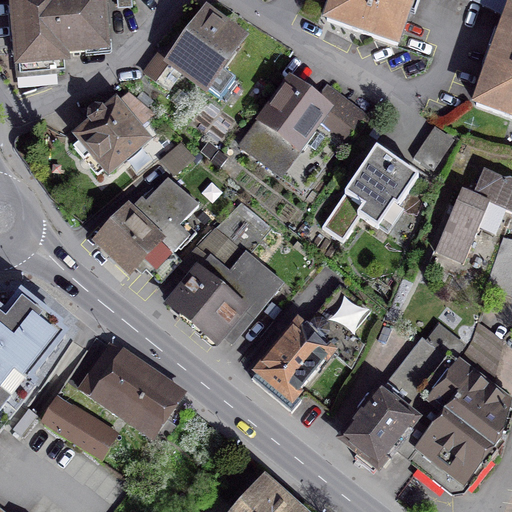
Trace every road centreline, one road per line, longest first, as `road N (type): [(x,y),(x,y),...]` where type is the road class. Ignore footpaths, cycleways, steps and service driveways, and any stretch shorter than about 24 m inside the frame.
road 1 (secondary): [(22,237),(368,511)]
road 2 (residential): [(0,87),(17,111),(58,98),(110,71),(178,0)]
road 3 (residential): [(234,0),(403,114)]
